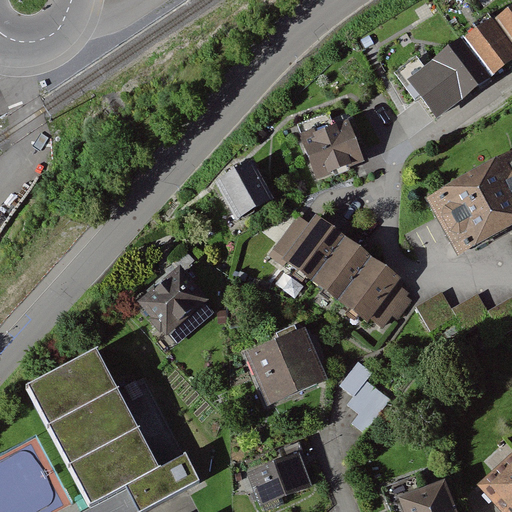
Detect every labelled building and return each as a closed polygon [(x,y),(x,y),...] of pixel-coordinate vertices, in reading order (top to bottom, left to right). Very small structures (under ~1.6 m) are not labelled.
[(511,8),(469,39),(493,73),(511,59),(511,8)] [(462,43),(409,80),(435,116),(488,79),(462,43)] [(353,118),(300,131),(313,181),(365,168),(353,118)] [(511,154),(428,201),(459,257),(511,228),(511,154)] [(218,188),(240,225),(278,202),(256,165),(218,188)] [(270,257),(387,335),(418,289),(314,220),(309,228),(295,219),(270,257)] [(174,271),(136,308),(176,347),(213,310),(174,271)] [(418,307),(434,332),(459,317),(444,291),(418,307)] [(459,304),(482,347),(511,331),(511,299),(490,311),(481,293),(459,304)] [(314,331),(256,356),(277,404),(335,380),(314,331)] [(92,353),(21,391),(84,511),(91,511),(122,496),(130,511),(155,511),(198,490),(141,383),(115,397),(92,353)] [(357,367),(339,390),(364,409),(354,423),(367,433),(395,395),(357,367)] [(307,454),(255,473),(268,508),(320,489),(307,454)] [(502,511),(511,511),(511,462),(482,490),(502,511)] [(468,511),(458,482),(406,501),(409,511),(468,511)]
